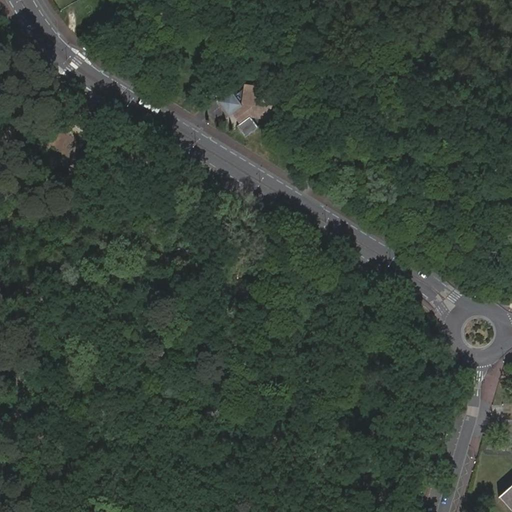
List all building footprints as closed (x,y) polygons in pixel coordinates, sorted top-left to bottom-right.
[(266,83),(265,90),(266,87),(268,85),(271,84),(274,85),(276,86),(276,87),(277,89),(277,92),(277,94),(274,96),(272,97),(278,97),(279,85),(266,83)] [(241,88),(240,101),(243,105),(240,108),(240,109),(240,110),(241,111),(241,113),(242,113),(242,114),(243,115),(244,115),(245,116),(246,117),(247,117),(250,114),(254,118),(267,119),(272,97),(274,96),(277,94),(277,92),(277,89),(276,87),(276,86),(274,85),(271,84),(268,85),(266,87),(265,90),(241,88)] [(240,109),(240,108),(231,115),(238,124),(247,117),(246,117),(245,116),(244,115),(243,115),(242,114),(242,113),(241,113),(241,111),(240,110),(240,109)] [(248,116),(236,126),(245,136),(257,126),(248,116)] [(511,484),(498,497),(511,511),(511,484)]
